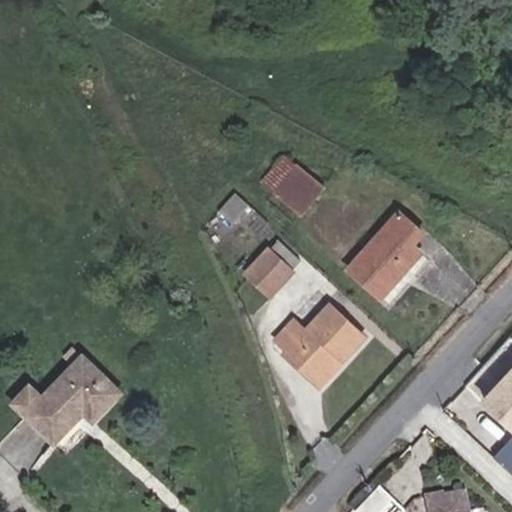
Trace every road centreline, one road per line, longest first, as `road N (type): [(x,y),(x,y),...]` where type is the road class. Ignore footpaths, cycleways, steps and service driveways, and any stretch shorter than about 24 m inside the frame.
road 1 (unclassified): [(511,296),(315,511)]
road 2 (unknown): [(422,394),(511,482)]
